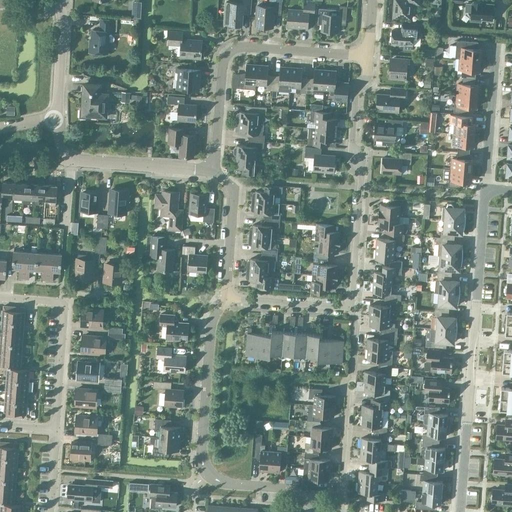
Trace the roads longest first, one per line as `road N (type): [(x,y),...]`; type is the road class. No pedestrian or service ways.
road 1 (residential): [(463,511),(485,189)]
road 2 (residential): [(357,311),(356,96),(367,57)]
road 3 (residential): [(216,169),(221,75),(234,50),(367,57)]
road 4 (residential): [(343,511),(357,311)]
road 5 (residential): [(58,432),(65,303),(0,302)]
road 6 (unclassified): [(205,470),(211,326),(227,301)]
road 7 (unclassified): [(216,169),(72,159)]
road 8 (residential): [(485,189),(496,48)]
road 9 (residential): [(357,311),(227,301)]
road 10 (unclassified): [(316,511),(301,498),(226,484),(205,470)]
road 11 (unclassified): [(55,121),(60,0)]
